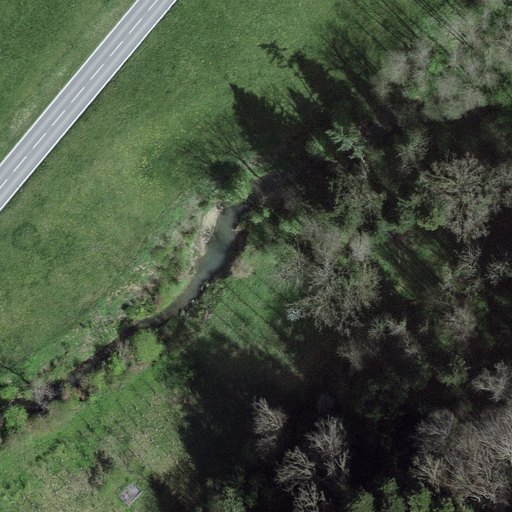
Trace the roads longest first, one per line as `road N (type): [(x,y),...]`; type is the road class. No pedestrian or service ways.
road 1 (track): [(182,511),(345,331)]
road 2 (secondary): [(0,186),(156,0)]
